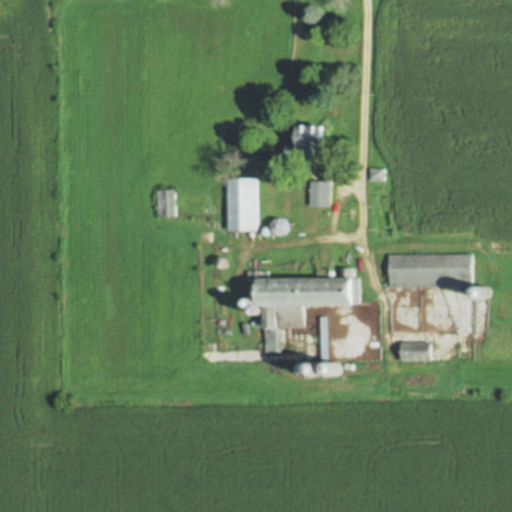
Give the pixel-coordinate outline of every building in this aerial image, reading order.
[(285,157),(286,144),(300,145),(300,124),(328,124),(328,147),(321,147),(321,158),(285,157)] [(371,167),(371,181),(386,182),(386,168),(371,167)] [(228,179),(230,231),(259,230),(257,178),(228,179)] [(331,181),(331,207),(312,207),(312,181),(331,181)] [(177,189),(158,190),(159,216),(178,215),(177,189)] [(284,222),(282,220),(280,220),(277,220),(275,220),(273,222),(272,224),(271,226),(272,229),(273,231),(274,233),(276,234),(279,234),(281,233),(283,232),(285,230),(286,228),(286,226),(285,224),(284,222)] [(391,287),(390,256),(473,255),(474,286),(391,287)] [(224,261),(223,260),(222,259),(220,259),(219,260),(218,261),(217,262),(217,264),(217,265),(218,266),(219,267),(220,268),(221,268),(223,268),(224,267),(225,266),(226,265),(226,264),(225,262),(224,261)] [(246,280),(246,272),(270,271),(270,280),(343,278),(343,268),(356,268),(356,278),(362,278),(362,303),(306,304),(307,327),(282,327),(283,353),(268,353),(266,299),(257,299),(257,280),(246,280)] [(488,289),(486,288),(485,288),(483,288),(481,288),(480,289),(479,291),(478,293),(478,295),(479,296),(480,297),(482,298),(484,298),(485,298),(487,297),(488,296),(489,295),(489,293),(489,291),(488,289)] [(323,317),(324,361),(332,360),(331,317),(323,317)] [(402,341),(402,360),(432,359),(432,341),(402,341)] [(322,366),(321,365),(319,364),(318,364),(316,365),(314,365),(313,367),(313,369),(313,370),(313,372),(314,373),(316,374),(317,375),(319,374),(321,374),(322,373),(323,371),(323,370),(323,368),(322,366)] [(306,366),(305,365),(303,365),(302,365),(300,365),(299,366),(298,367),(298,368),(298,369),(299,371),(299,372),(301,373),(302,373),(303,373),(304,372),(305,371),(306,370),(306,369),(306,367),(306,366)] [(340,367),(339,366),(338,365),(336,365),(335,365),(333,366),(332,368),(332,369),(332,371),(333,372),(334,373),(335,374),(336,374),(338,374),(339,374),(340,373),(341,371),(341,370),(341,368),(340,367)]
